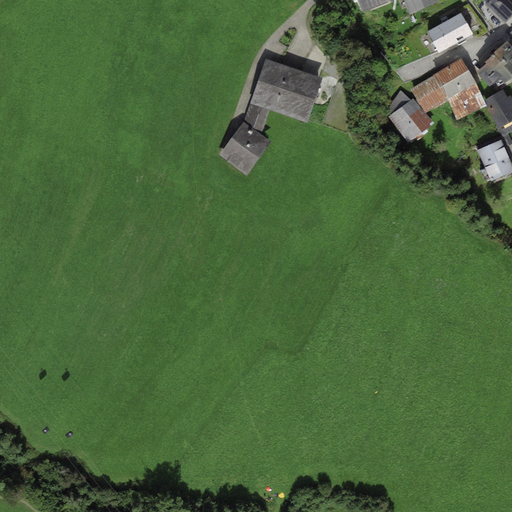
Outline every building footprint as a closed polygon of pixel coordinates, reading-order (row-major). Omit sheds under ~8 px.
[(385,0),(355,0),(360,13),(387,4),(385,0)] [(437,0),(404,0),(411,15),(439,4),(437,0)] [(511,0),(481,0),(486,7),(504,27),(511,19),(511,0)] [(462,16),(428,34),(439,55),(473,37),(462,16)] [(511,54),(506,48),(476,74),(495,95),(511,78),(511,54)] [(321,82),(266,64),(246,124),(264,130),(270,113),(306,126),(321,82)] [(460,65),(413,91),(426,115),(447,103),(457,122),(484,106),(460,65)] [(504,91),(484,103),(501,132),(511,125),(511,100),(511,99),(509,101),(504,91)] [(414,100),(390,118),(409,145),(434,127),(414,100)] [(243,128),(220,158),(247,177),(269,147),(243,128)] [(499,144),(478,153),(485,171),(482,173),(487,185),(511,174),(499,144)]
